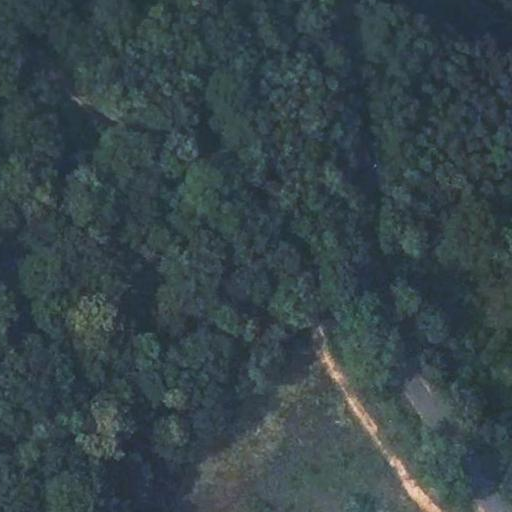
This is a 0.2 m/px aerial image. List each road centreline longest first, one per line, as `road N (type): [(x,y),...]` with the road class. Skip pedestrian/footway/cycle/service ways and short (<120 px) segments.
road 1 (track): [(433,511),(318,346),(293,257),(260,205),(190,147),(93,112),(46,58),(0,27)]
road 2 (unclassified): [(339,0),(364,239),(381,313),(403,365),(497,511)]
